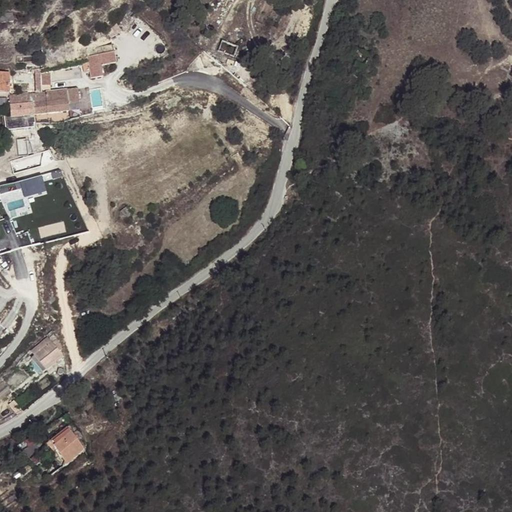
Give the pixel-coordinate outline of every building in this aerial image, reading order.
[(13,13),(0,14),(0,23),(13,22),(13,13)] [(89,59),(89,63),(90,71),(91,78),(103,77),(100,56),(89,59)] [(8,74),(0,73),(0,93),(8,94),(8,74)] [(67,90),(47,92),(48,115),(68,113),(67,103),(67,93),(67,90)] [(41,93),(35,94),(31,94),(32,105),(33,116),(48,115),(47,92),(41,93)] [(32,105),(31,94),(10,96),(11,107),(32,105)] [(11,117),(5,118),(7,129),(34,125),(33,116),(32,105),(11,107),(11,117)] [(79,119),(90,117),(88,107),(78,110),(79,119)] [(57,346),(51,331),(44,337),(48,339),(54,348),(57,346)] [(61,357),(54,348),(48,339),(32,350),(34,355),(46,369),(61,357)] [(42,372),(46,369),(34,355),(31,357),(42,372)] [(2,381),(0,381),(0,397),(9,390),(2,381)] [(65,464),(69,460),(81,448),(65,428),(48,441),(58,455),(55,457),(60,463),(62,461),(65,464)] [(45,443),(55,457),(58,455),(48,441),(45,443)] [(34,456),(28,461),(35,469),(41,464),(34,456)]
